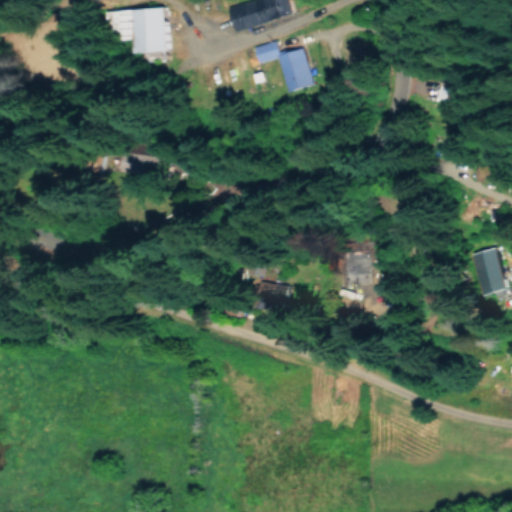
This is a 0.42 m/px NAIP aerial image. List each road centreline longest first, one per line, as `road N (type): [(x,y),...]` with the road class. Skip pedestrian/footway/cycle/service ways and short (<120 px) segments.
road 1 (residential): [(0,180),(44,247),(93,279),(429,402),(511,422)]
road 2 (residential): [(390,0),(393,106),(343,179),(315,191),(230,187),(164,161),(0,152)]
